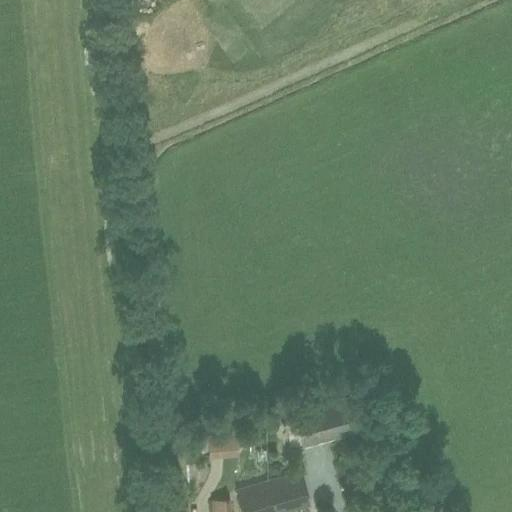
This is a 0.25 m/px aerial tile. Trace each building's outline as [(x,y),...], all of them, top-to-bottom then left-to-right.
[(296,412),(305,444),(366,427),(357,395),(296,412)] [(236,425),(207,427),(208,449),(237,447),(236,425)] [(299,472),(267,481),(267,482),(276,511),(277,511),(308,503),(299,472)] [(276,511),(267,482),(267,481),(237,489),(243,511),(250,511),(256,510),(256,511),(276,511)] [(212,511),(230,511),(229,499),(212,500),(212,511)]
